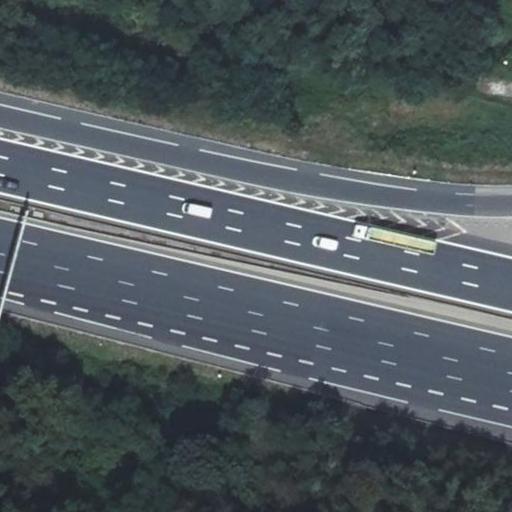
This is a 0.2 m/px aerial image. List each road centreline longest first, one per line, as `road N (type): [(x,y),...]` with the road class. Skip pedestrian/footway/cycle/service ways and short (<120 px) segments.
road 1 (motorway): [(511,284),(0,164)]
road 2 (motorway): [(0,257),(511,376)]
road 3 (motorway): [(511,204),(331,188),(0,116)]
